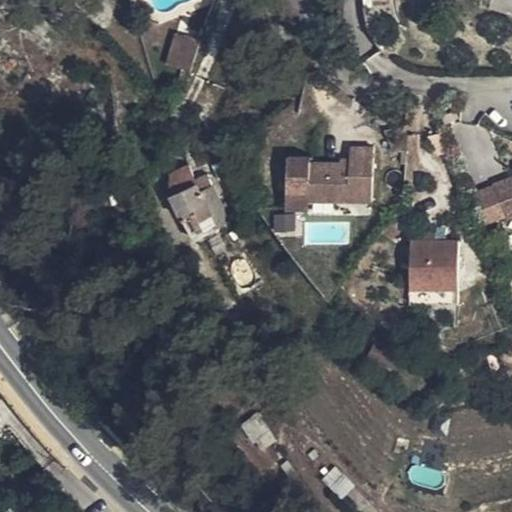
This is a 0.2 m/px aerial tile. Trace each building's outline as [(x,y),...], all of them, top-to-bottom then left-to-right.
[(178,26),(169,60),(195,66),(204,33),(178,26)] [(313,158),(291,158),(290,209),(311,210),(311,201),(375,203),(376,148),(353,148),(353,165),(313,164),(313,158)] [(203,190),(192,166),(173,174),(173,189),(195,237),(230,219),(213,184),(203,190)] [(511,173),(493,182),(493,184),(496,191),(511,184),(511,173)] [(496,191),(493,184),(475,191),(488,224),(506,217),(496,191)] [(511,184),(496,191),(506,217),(507,219),(511,217),(511,184)] [(460,298),(461,238),(414,238),(413,298),(460,298)] [(401,354),(376,341),(368,355),(394,370),(401,354)] [(511,348),(499,354),(505,369),(511,365),(511,348)]
